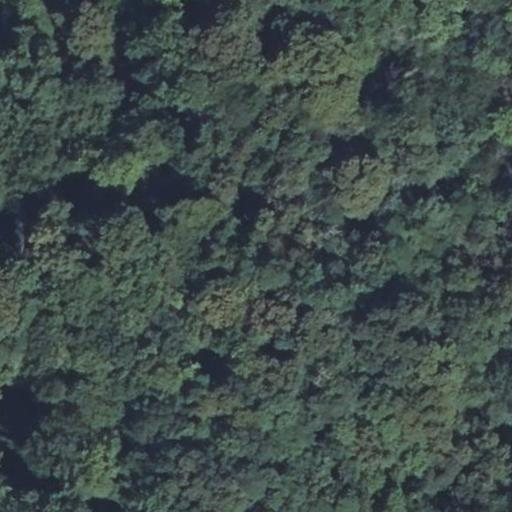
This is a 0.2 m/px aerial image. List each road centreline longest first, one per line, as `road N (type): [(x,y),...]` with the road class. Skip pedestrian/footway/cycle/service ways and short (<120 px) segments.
road 1 (track): [(336,399),(319,324),(292,276),(186,138),(285,0)]
road 2 (track): [(186,138),(49,13)]
